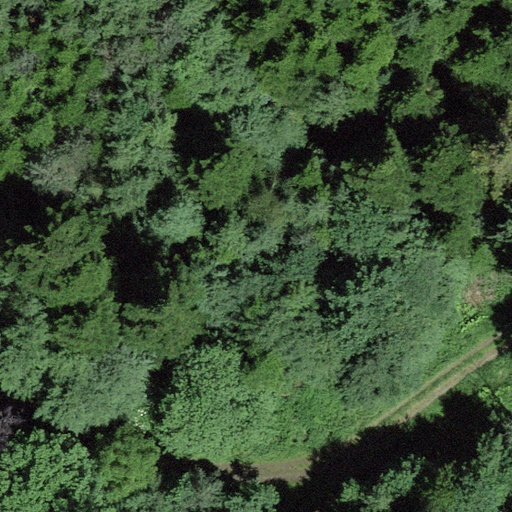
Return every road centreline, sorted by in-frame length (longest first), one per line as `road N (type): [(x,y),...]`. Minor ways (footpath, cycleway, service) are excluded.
road 1 (track): [(511,345),(311,464),(191,468),(0,393)]
road 2 (track): [(439,386),(317,511)]
